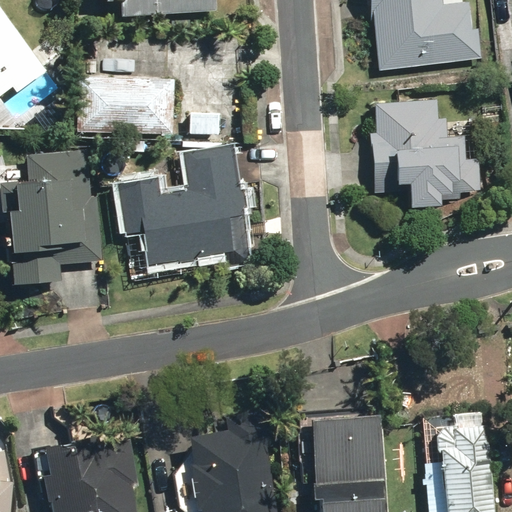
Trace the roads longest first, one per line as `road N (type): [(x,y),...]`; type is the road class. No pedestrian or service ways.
road 1 (residential): [(0,378),(326,314)]
road 2 (residential): [(295,0),(326,314)]
road 3 (residential): [(326,314),(511,264)]
